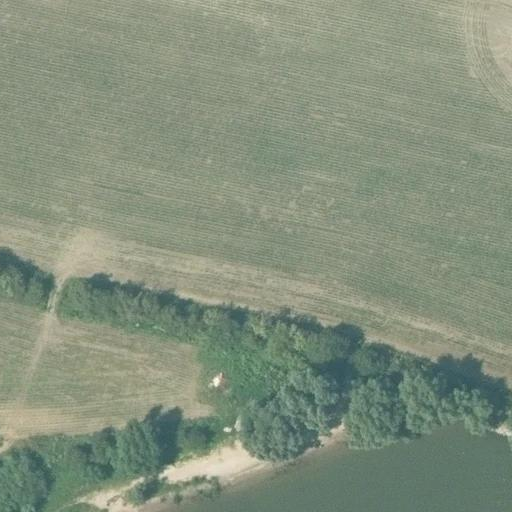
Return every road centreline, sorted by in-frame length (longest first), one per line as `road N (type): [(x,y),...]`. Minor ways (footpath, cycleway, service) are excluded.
road 1 (track): [(511,380),(325,321),(0,255)]
road 2 (track): [(60,266),(16,426)]
